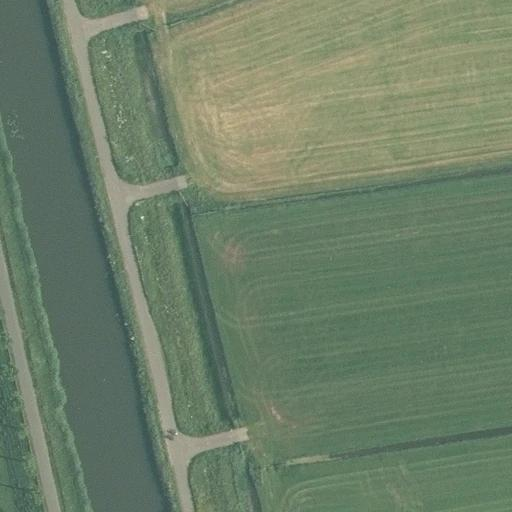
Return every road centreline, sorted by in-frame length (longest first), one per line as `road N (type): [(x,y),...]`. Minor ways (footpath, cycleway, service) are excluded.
road 1 (unclassified): [(190,511),(67,0)]
road 2 (track): [(112,192),(511,122)]
road 3 (unclassified): [(54,511),(0,269)]
